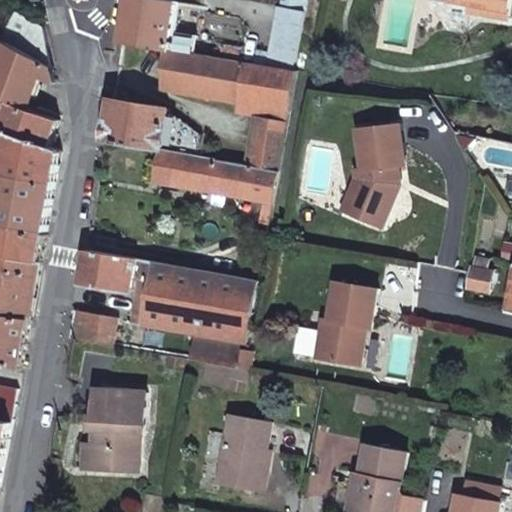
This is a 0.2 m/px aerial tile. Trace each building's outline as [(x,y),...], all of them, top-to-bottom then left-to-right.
[(86,36),(91,0),(73,0),(82,37),(86,36)] [(178,0),(132,0),(126,39),(173,47),(186,49),(187,42),(173,39),(175,25),(184,26),(188,4),(179,3),(178,0)] [(487,17),(509,20),(511,0),(436,0),(436,2),(487,11),(487,17)] [(275,63),(300,67),(311,5),(286,2),(275,63)] [(19,8),(3,37),(10,41),(55,65),(47,24),(37,19),(19,8)] [(0,35),(0,55),(4,57),(10,41),(3,37),(0,35)] [(0,67),(0,127),(12,131),(54,145),(62,120),(62,119),(29,106),(42,77),(58,83),(55,65),(10,41),(4,57),(0,67)] [(292,106),(300,67),(275,63),(210,53),(186,49),(173,47),(166,85),(244,98),(292,106)] [(116,98),(108,141),(163,149),(166,150),(173,107),(116,98)] [(290,118),(292,106),(244,98),(241,110),(257,113),(290,118)] [(257,113),(249,162),(281,167),(290,118),(257,113)] [(354,210),(374,219),(391,213),(400,191),(395,185),(396,177),(403,172),(402,163),(409,162),(405,121),(362,125),(366,165),(359,166),(360,175),(354,190),(362,193),(354,210)] [(12,131),(0,200),(0,221),(50,229),(65,149),(54,145),(12,131)] [(263,211),(273,214),(281,167),(249,162),(166,150),(163,149),(159,179),(265,197),(263,211)] [(346,207),(354,210),(362,193),(354,190),(346,207)] [(374,219),(385,224),(391,213),(374,219)] [(0,221),(0,311),(35,318),(50,229),(0,221)] [(138,290),(144,256),(90,247),(84,280),(138,290)] [(198,335),(193,357),(245,368),(249,346),(261,276),(151,258),(139,324),(198,335)] [(496,269),(475,265),(472,284),(492,288),(496,269)] [(320,355),(363,363),(368,337),(363,336),(365,324),(370,325),(375,326),(382,286),(339,279),(333,317),(327,317),(320,355)] [(79,308),(74,336),(116,344),(122,317),(79,308)] [(0,311),(0,361),(26,366),(35,318),(0,311)] [(257,348),(249,346),(245,368),(252,369),(257,348)] [(0,419),(16,422),(22,389),(0,384),(0,419)] [(100,384),(98,438),(86,438),(85,466),(145,468),(147,432),(154,432),(155,386),(100,384)] [(265,467),(273,418),(233,411),(221,481),(266,489),(270,468),(265,467)] [(280,419),(273,418),(265,467),(270,468),(280,419)] [(0,491),(4,488),(16,422),(0,419),(0,491)] [(407,453),(366,446),(361,479),(364,479),(357,511),(423,511),(426,501),(405,497),(401,490),(407,453)] [(472,485),(465,483),(460,511),(503,511),(507,490),(506,489),(508,475),(475,471),(472,485)]
